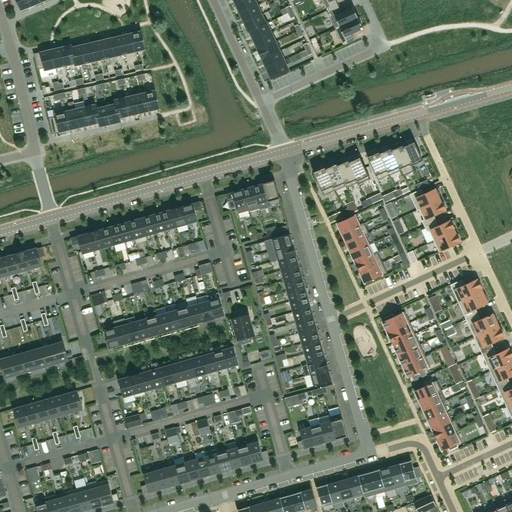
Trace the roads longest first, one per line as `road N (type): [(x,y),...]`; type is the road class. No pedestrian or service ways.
road 1 (residential): [(284,150),(51,217)]
road 2 (residential): [(363,0),(383,45),(262,101)]
road 3 (residential): [(328,319),(284,150)]
road 4 (residential): [(328,319),(479,252)]
road 5 (residential): [(417,113),(479,252)]
road 6 (residential): [(222,495),(368,453)]
road 7 (residential): [(368,453),(328,319)]
road 8 (residential): [(35,151),(0,17)]
road 9 (residential): [(410,115),(284,150)]
